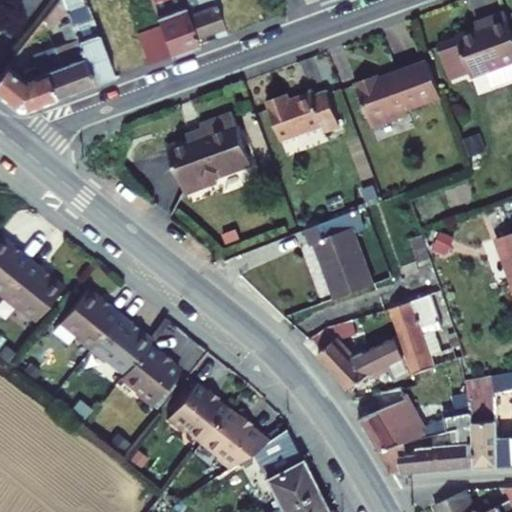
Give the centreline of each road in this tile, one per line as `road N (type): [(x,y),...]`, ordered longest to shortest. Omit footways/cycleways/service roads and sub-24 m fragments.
road 1 (tertiary): [(31,157),(279,359),(385,511)]
road 2 (residential): [(408,0),(64,127),(31,157)]
